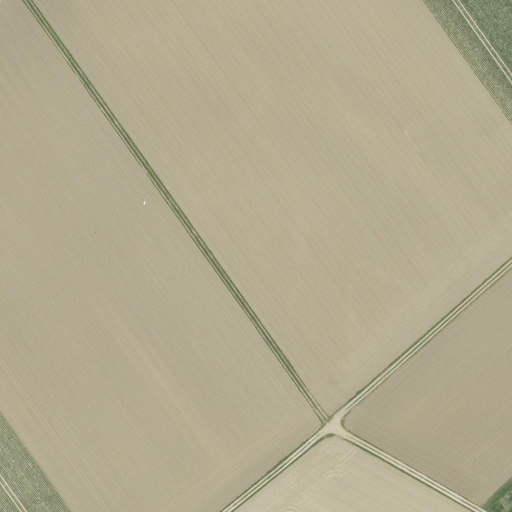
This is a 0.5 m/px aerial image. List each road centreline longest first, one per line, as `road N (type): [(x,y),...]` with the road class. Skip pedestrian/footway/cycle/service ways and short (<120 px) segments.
road 1 (track): [(28,0),(330,425)]
road 2 (track): [(330,425),(511,264)]
road 3 (track): [(330,425),(479,511)]
road 4 (track): [(330,425),(224,511)]
